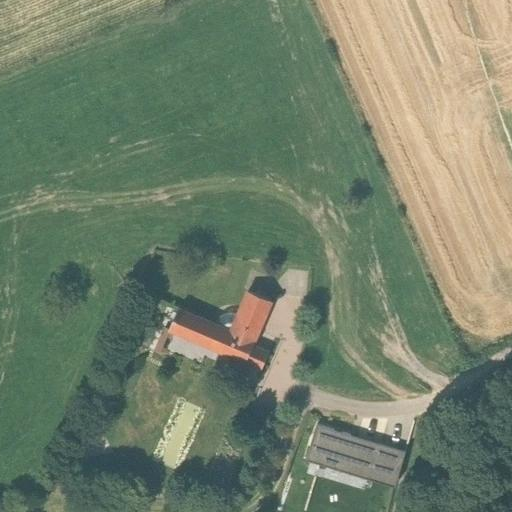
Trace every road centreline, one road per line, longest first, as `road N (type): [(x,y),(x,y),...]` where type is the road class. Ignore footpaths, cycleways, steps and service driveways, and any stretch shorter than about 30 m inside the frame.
road 1 (track): [(245,511),(273,484),(307,391)]
road 2 (unclassified): [(299,388),(351,403),(431,397)]
